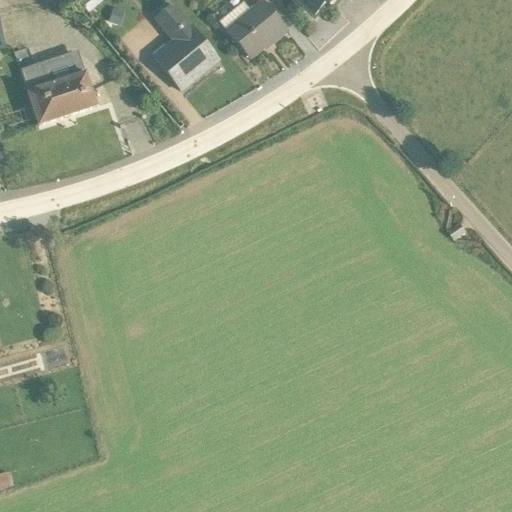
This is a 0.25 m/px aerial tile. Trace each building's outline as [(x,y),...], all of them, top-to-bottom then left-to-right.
[(104,0),(80,0),(77,3),(86,15),(104,0)] [(290,0),(313,21),(325,7),(329,11),(339,0),(290,0)] [(247,13),(240,4),(216,25),(248,63),(262,52),(264,54),(287,34),(260,2),(247,13)] [(218,64),(171,6),(151,22),(168,43),(149,59),(179,96),(218,64)] [(123,14),(111,10),(107,24),(118,28),(123,14)] [(22,85),(24,94),(36,130),(96,110),(84,74),(46,87),(43,78),(22,85)] [(42,353),(0,363),(0,380),(46,369),(42,353)] [(0,489),(9,487),(7,475),(0,476),(0,489)]
